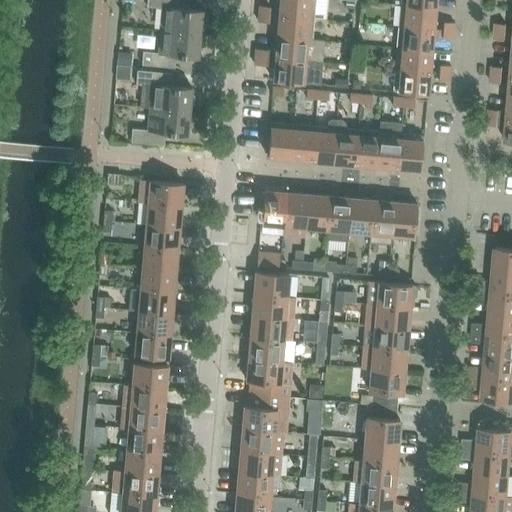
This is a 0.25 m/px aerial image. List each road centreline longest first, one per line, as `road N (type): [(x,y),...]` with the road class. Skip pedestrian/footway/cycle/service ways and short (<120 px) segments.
road 1 (residential): [(193,511),(238,0)]
road 2 (residential): [(438,511),(476,0)]
